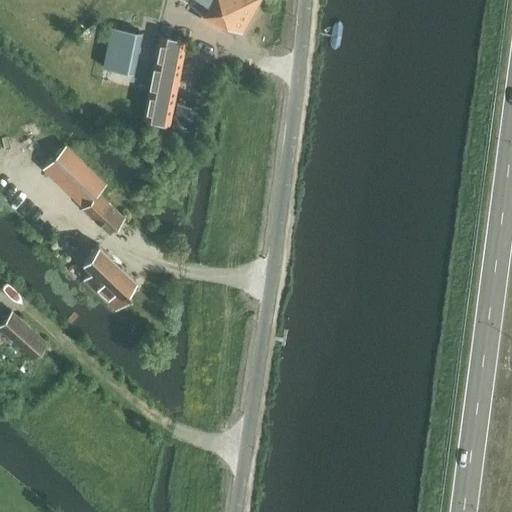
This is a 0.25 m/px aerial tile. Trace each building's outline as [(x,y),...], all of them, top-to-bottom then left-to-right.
[(9,0),(26,14),(38,0),(9,0)] [(188,0),(214,14),(210,22),(219,27),(223,19),(241,30),(257,0),(188,0)] [(121,12),(118,27),(111,25),(103,66),(132,72),(143,17),(121,12)] [(142,117),(169,123),(173,102),(186,38),(159,33),(142,117)] [(172,123),(198,128),(202,108),(177,103),(172,123)] [(86,211),(109,232),(123,216),(102,195),(107,189),(53,138),(38,154),(92,205),(86,211)] [(83,259),(92,268),(84,276),(115,306),(130,290),(127,287),(135,279),(121,265),(118,268),(110,260),(113,258),(98,243),(83,259)] [(0,322),(0,326),(33,357),(46,342),(11,310),(0,322)]
